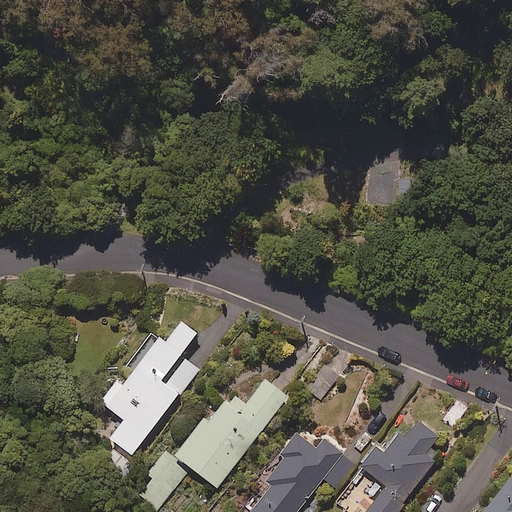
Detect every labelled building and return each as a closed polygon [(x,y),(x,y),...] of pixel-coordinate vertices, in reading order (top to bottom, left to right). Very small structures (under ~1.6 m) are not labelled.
[(200,332),(184,320),(168,341),(162,336),(126,384),(120,379),(103,402),(126,419),(111,438),(134,455),(199,367),(182,355),(200,332)] [(290,396),(268,379),(249,404),(235,392),(212,421),(207,417),(178,456),(218,487),(290,396)] [(443,437),(421,419),(407,437),(401,432),(386,450),(378,444),(363,463),(387,483),(363,511),(403,511),(410,503),(407,500),(439,462),(429,454),(443,437)] [(319,448),(299,433),(282,454),(287,458),(269,481),(274,485),(251,511),(298,511),(326,478),(339,488),(358,464),(326,439),(319,448)] [(190,469),(168,451),(136,491),(159,509),(190,469)] [(511,511),(511,480),(509,478),(482,511),(511,511)]
